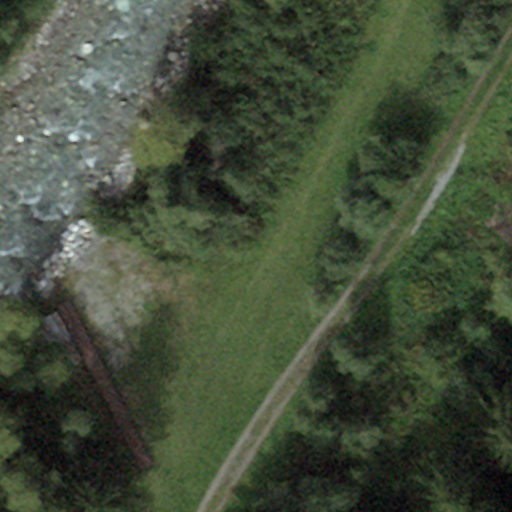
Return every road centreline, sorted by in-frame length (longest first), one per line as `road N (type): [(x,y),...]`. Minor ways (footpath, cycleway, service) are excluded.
road 1 (track): [(215,511),(422,202),(511,32)]
road 2 (track): [(302,377),(80,252),(0,183)]
